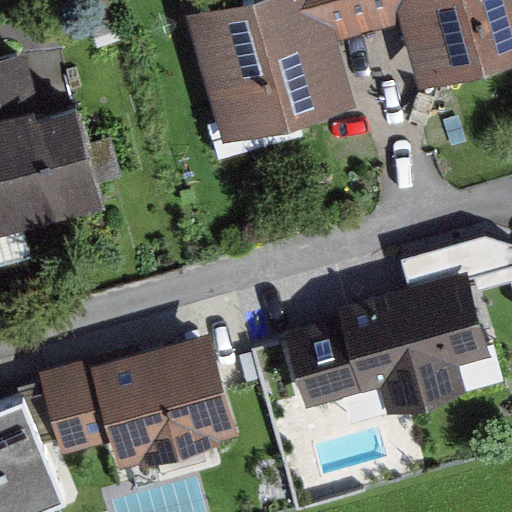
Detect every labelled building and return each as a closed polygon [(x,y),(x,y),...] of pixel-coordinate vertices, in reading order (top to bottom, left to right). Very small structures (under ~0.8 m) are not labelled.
[(121,0),(96,0),(109,40),(132,33),(121,0)] [(511,0),(240,0),(204,11),(241,137),(375,97),(355,33),(419,14),(439,82),(511,60),(511,0)] [(38,42),(0,52),(0,110),(53,96),(38,42)] [(0,227),(37,217),(81,205),(124,193),(118,170),(107,132),(97,93),(90,96),(55,105),(53,96),(0,110),(0,227)] [(133,166),(123,128),(107,132),(118,170),(133,166)] [(0,227),(0,255),(2,261),(46,248),(37,217),(0,227)] [(356,314),(299,332),(321,400),(397,376),(407,408),(483,383),(474,357),(511,344),(511,340),(483,253),(351,297),(356,314)] [(157,337),(51,366),(55,378),(77,446),(129,433),(134,463),(257,425),(226,329),(160,349),(157,337)] [(68,451),(77,446),(55,378),(35,382),(42,392),(0,408),(0,498),(5,511),(32,511),(86,490),(68,451)]
